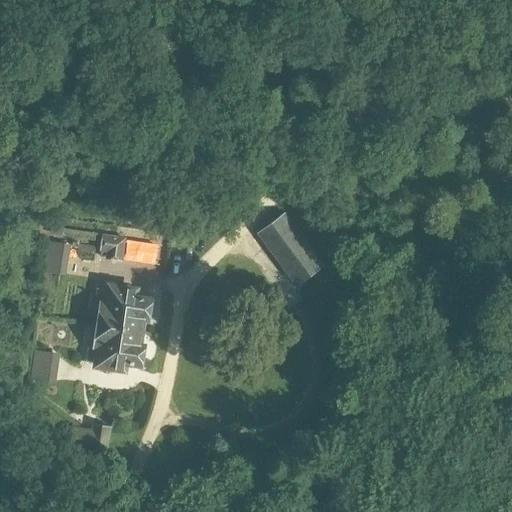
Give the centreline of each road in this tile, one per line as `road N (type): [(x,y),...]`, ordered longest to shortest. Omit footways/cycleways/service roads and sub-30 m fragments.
road 1 (track): [(0,116),(511,141)]
road 2 (track): [(123,511),(165,389),(185,285),(270,199),(290,131)]
road 3 (track): [(156,411),(260,431),(287,425),(305,402),(313,369),(307,325),(291,293),(237,235)]
